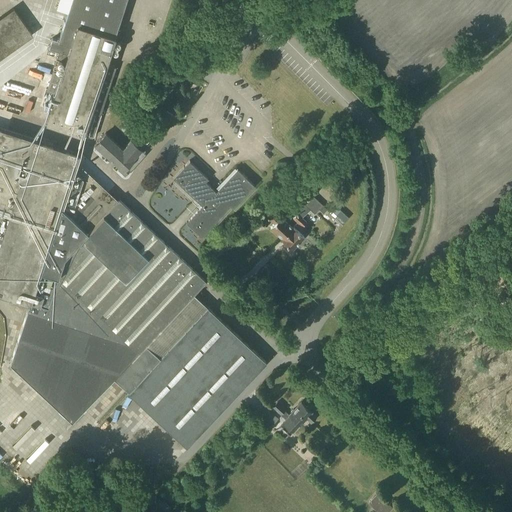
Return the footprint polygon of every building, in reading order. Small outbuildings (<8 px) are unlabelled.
[(67,54),(45,121),(94,137),(101,115),(100,114),(115,68),(105,65),(126,0),(70,0),(58,40),(52,38),(48,48),(67,54)] [(0,17),(0,57),(32,35),(13,8),(0,17)] [(43,65),(33,62),(31,70),(45,74),(49,63),(44,62),(43,65)] [(37,91),(39,85),(19,78),(17,83),(37,91)] [(155,91),(164,96),(170,86),(162,81),(155,91)] [(154,92),(148,102),(156,107),(162,97),(154,92)] [(33,109),(38,97),(31,94),(25,106),(33,109)] [(89,197),(100,185),(75,162),(78,153),(32,138),(32,139),(0,127),(0,292),(29,302),(9,364),(71,423),(114,378),(186,446),(266,362),(193,294),(205,281),(118,199),(117,201),(108,192),(97,204),(89,197)] [(105,133),(95,145),(119,167),(118,169),(124,175),(130,169),(126,166),(132,158),(140,148),(131,140),(122,149),(105,133)] [(173,178),(195,199),(186,209),(193,216),(186,223),(201,236),(230,205),(233,208),(254,185),(237,169),(216,191),(205,181),(208,179),(189,161),(173,178)] [(161,195),(156,200),(172,214),(188,196),(170,180),(158,193),(161,195)] [(108,192),(100,185),(89,197),(97,204),(108,192)] [(293,219),(302,228),(307,222),(302,218),(310,209),(314,213),(319,208),(324,213),(327,209),(313,196),(305,205),(297,214),(293,219)] [(334,207),(345,219),(355,210),(347,201),(341,206),(338,203),(334,207)] [(267,216),(274,223),(270,227),(282,239),(281,240),(292,250),(304,237),(293,227),(292,228),(273,210),(267,216)] [(11,409),(19,405),(17,400),(8,404),(11,409)] [(273,407),(286,419),(284,422),(293,430),(299,424),(300,425),(306,418),(311,422),(316,417),(311,412),(307,408),(301,402),(294,410),(294,409),(289,415),(285,411),(286,409),(278,402),(273,407)] [(264,406),(256,416),(269,427),(277,418),(264,406)] [(38,457),(53,439),(50,436),(34,453),(38,457)] [(373,503),(383,511),(389,511),(393,508),(379,496),(373,503)] [(151,510),(153,511),(165,511),(166,511),(156,503),(151,510)]
